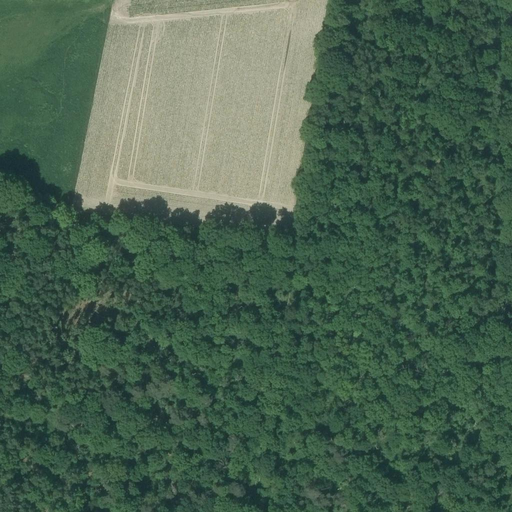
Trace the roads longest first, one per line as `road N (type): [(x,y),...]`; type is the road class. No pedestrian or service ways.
road 1 (track): [(333,0),(252,511)]
road 2 (track): [(259,466),(0,418)]
